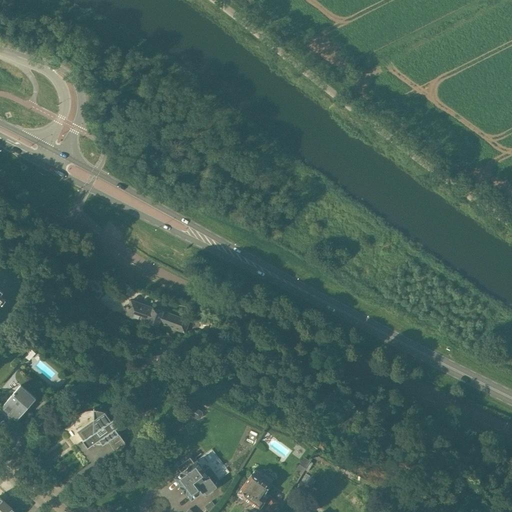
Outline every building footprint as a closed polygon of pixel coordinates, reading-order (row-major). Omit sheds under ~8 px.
[(83,261),(74,252),(65,260),(71,266),(74,263),(77,267),(83,261)] [(0,308),(8,298),(9,299),(13,295),(6,290),(9,287),(0,279),(0,308)] [(99,302),(97,300),(90,308),(104,319),(111,311),(100,302),(99,302)] [(147,326),(153,308),(130,300),(125,316),(146,323),(146,326),(147,326)] [(165,312),(153,308),(147,326),(157,329),(158,325),(185,333),(189,321),(165,312)] [(212,324),(209,334),(218,337),(222,327),(212,324)] [(21,386),(2,407),(10,415),(9,416),(16,423),(36,400),(21,386)] [(53,404),(56,406),(62,401),(59,398),(53,404)] [(197,419),(201,418),(203,415),(202,411),(195,407),(192,408),(189,411),(190,415),(197,419)] [(96,420),(79,433),(89,447),(99,440),(103,446),(108,442),(115,451),(126,444),(116,428),(120,424),(116,418),(111,422),(106,414),(101,413),(96,413),(96,420)] [(305,458),(298,470),(303,473),(310,461),(305,458)] [(200,494),(203,498),(218,487),(214,482),(219,478),(210,467),(205,471),(197,460),(191,464),(188,459),(177,467),(181,472),(174,477),(192,500),(200,494)] [(313,463),(310,461),(305,470),(308,472),(313,463)] [(276,499),(268,494),(266,492),(270,487),(260,479),(263,475),(255,469),(252,474),(238,493),(238,496),(243,499),(246,499),(260,509),(262,505),(269,510),(276,499)] [(15,511),(0,497),(0,511),(15,511)] [(211,501),(205,506),(208,511),(215,505),(211,501)]
